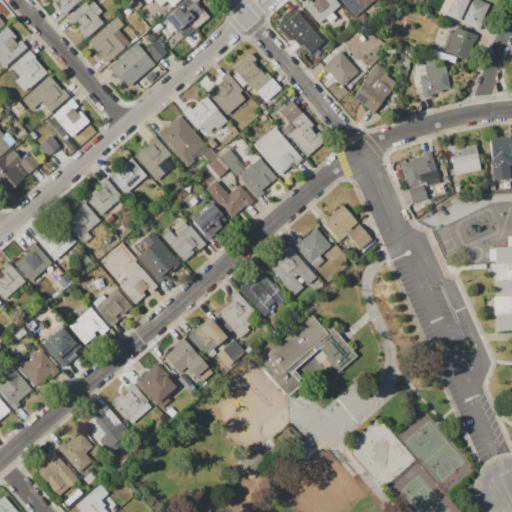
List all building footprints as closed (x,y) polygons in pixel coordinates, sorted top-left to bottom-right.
[(80,0),(63,15),(49,0),(80,0)] [(135,10),(130,4),(134,0),(136,0),(141,5),(135,10)] [(317,24),(302,7),(309,1),(311,3),(314,0),(334,0),(339,5),(317,24)] [(374,0),(355,18),(338,0),(374,0)] [(445,15),(452,0),(467,0),(458,21),(445,15)] [(468,0),(478,0),(489,5),(478,30),(459,21),(468,0)] [(85,38),(76,28),(79,26),(76,22),(72,25),(66,17),(84,1),(88,5),(93,1),(101,11),(96,16),(103,23),(85,38)] [(193,2),(202,12),(194,18),(186,8),(193,2)] [(120,13),(129,5),(148,28),(140,36),(120,13)] [(176,31),(164,18),(177,7),(182,13),(186,9),(193,17),(176,31)] [(315,32),(298,47),(279,26),(296,11),(315,32)] [(116,17),(123,25),(117,30),(129,43),(105,64),(99,57),(100,56),(88,41),(116,17)] [(151,28),(158,23),(162,27),(156,33),(151,28)] [(0,64),(0,31),(6,26),(16,37),(13,40),(16,43),(20,40),(27,49),(4,69),(0,64)] [(455,27),(476,35),(467,60),(442,51),(449,31),(453,32),(455,27)] [(145,38),(151,34),(155,39),(150,43),(145,38)] [(155,40),(156,41),(158,39),(165,47),(162,49),(166,52),(155,62),(144,49),(155,40)] [(135,43),(153,64),(127,87),(121,79),(119,81),(107,67),(135,43)] [(340,51),(358,72),(341,87),(329,73),(328,74),(322,67),(323,66),(319,61),(334,48),(338,53),(340,51)] [(29,50),(35,57),(34,58),(46,72),(24,92),(7,72),(11,68),(10,66),(29,50)] [(232,68),(250,52),(256,59),(253,61),(264,74),(266,72),(280,88),(264,102),(253,89),(251,90),(232,68)] [(423,98),(419,76),(425,75),(423,65),(434,63),(435,69),(445,67),(449,89),(441,90),(441,92),(431,94),(431,96),(423,98)] [(352,98),(365,81),(364,80),(376,64),(385,70),(383,72),(386,74),(385,76),(395,83),(390,89),(391,90),(372,114),(367,110),(368,109),(352,98)] [(207,94),(222,81),(220,79),(227,73),(242,90),(239,93),(244,99),(225,115),(207,94)] [(21,99),(48,76),(61,90),(62,89),(68,96),(49,112),(40,101),(30,109),(21,99)] [(182,112),(188,106),(191,109),(205,96),(218,111),(197,129),(182,112)] [(12,98),(15,102),(10,106),(7,102),(12,98)] [(71,99),(77,106),(73,110),(76,113),(79,111),(88,121),(87,122),(95,131),(79,144),(72,135),(70,137),(67,132),(61,137),(47,121),(53,116),(52,115),(71,99)] [(290,101),(301,113),(302,112),(312,125),(310,127),(316,134),(317,132),(322,138),(321,138),(323,141),(305,157),(288,137),(287,138),(280,129),(288,122),(278,111),(290,101)] [(13,105),(19,112),(16,116),(9,108),(13,105)] [(7,112),(11,117),(6,122),(2,117),(7,112)] [(156,133),(164,127),(165,128),(179,116),(204,144),(190,156),(193,161),(186,167),(156,133)] [(274,127),(302,159),(295,165),(293,163),(278,176),(251,145),(264,134),(264,135),(274,127)] [(36,136),(32,140),(28,135),(32,131),(36,136)] [(0,132),(3,136),(1,138),(10,148),(0,156),(0,132)] [(489,139),(508,137),(508,135),(511,134),(511,164),(509,165),(510,179),(493,180),(489,139)] [(49,135),(59,146),(46,157),(37,146),(49,135)] [(133,155),(143,146),(144,148),(148,144),(146,142),(153,136),(170,155),(164,159),(170,166),(163,172),(165,173),(155,181),(133,155)] [(211,138),(216,145),(212,149),(206,142),(211,138)] [(448,147),(455,145),(455,147),(467,144),(467,146),(475,145),(480,170),(454,175),(448,147)] [(209,164),(201,154),(209,148),(217,157),(209,164)] [(38,164),(23,177),(24,178),(6,193),(0,186),(0,160),(13,149),(21,159),(28,153),(38,164)] [(430,151),(438,177),(435,178),(437,183),(425,186),(424,182),(407,186),(404,175),(402,176),(398,160),(430,151)] [(108,175),(115,169),(116,170),(131,158),(146,176),(124,194),(108,175)] [(234,176),(225,164),(232,158),(242,169),(234,176)] [(257,198),(237,176),(259,158),(276,178),(261,191),(263,193),(257,198)] [(215,160),(225,171),(218,177),(208,166),(215,160)] [(105,178),(121,197),(100,216),(84,198),(95,189),(97,192),(101,188),(98,185),(105,178)] [(205,189),(215,181),(227,194),(238,185),(253,202),(247,207),(245,206),(230,219),(205,189)] [(407,189),(422,185),(426,198),(411,202),(407,189)] [(82,244),(62,221),(83,202),(99,221),(86,232),(91,237),(82,244)] [(211,204),(226,220),(220,225),(221,226),(213,233),(214,235),(208,240),(191,221),(211,204)] [(319,220),(325,214),(328,217),(342,206),(356,223),(350,229),(351,230),(336,243),(321,225),(322,224),(319,220)] [(75,242),(63,251),(59,246),(48,255),(35,239),(56,221),(75,242)] [(205,244),(198,250),(194,247),(191,250),(193,253),(183,262),(160,236),(168,229),(175,237),(178,235),(174,230),(183,222),(187,227),(189,225),(205,244)] [(359,225),(371,239),(359,249),(347,235),(359,225)] [(292,243),(298,237),(301,240),(315,228),(330,246),(318,255),(323,261),(314,269),(292,243)] [(151,231),(180,265),(173,271),(172,271),(168,274),(166,272),(164,274),(167,278),(159,284),(135,257),(147,247),(141,240),(151,231)] [(511,329),(496,330),(495,315),(493,315),(493,297),(495,297),(494,281),(504,281),(504,270),(511,270),(511,263),(495,263),(495,261),(489,261),(488,249),(494,249),(494,247),(507,247),(506,236),(511,235),(511,329)] [(13,264),(28,252),(25,249),(33,242),(50,262),(28,282),(13,264)] [(288,246),(315,277),(306,285),(298,275),(294,278),(302,287),(292,296),(268,268),(284,255),(281,251),(288,246)] [(133,260),(140,268),(157,287),(149,293),(146,290),(143,293),(145,295),(134,304),(119,287),(129,278),(122,269),(133,260)] [(3,300),(0,296),(0,276),(1,276),(0,275),(0,271),(9,264),(24,281),(3,300)] [(238,289),(245,282),(249,286),(263,273),(285,300),(278,306),(274,301),(267,307),(270,310),(262,317),(238,289)] [(116,289),(131,307),(121,316),(119,313),(115,316),(118,320),(111,327),(94,308),(95,307),(92,303),(102,294),(105,298),(116,289)] [(235,291),(253,313),(245,320),(249,324),(245,327),(248,330),(239,338),(217,313),(231,301),(228,297),(235,291)] [(89,307),(108,329),(96,338),(94,335),(83,344),(67,326),(89,307)] [(258,363),(267,355),(266,354),(311,315),(323,330),(329,324),(356,355),(336,372),(324,357),(325,356),(319,349),(294,370),(296,373),(297,372),(305,381),(287,396),(258,363)] [(209,317),(226,337),(212,349),(216,353),(209,359),(205,355),(204,356),(185,334),(193,328),(194,329),(209,317)] [(273,321),(278,326),(272,331),(268,325),(273,321)] [(65,329),(80,347),(66,359),(69,362),(62,368),(44,347),(65,329)] [(182,338),(212,373),(199,384),(185,367),(178,374),(163,357),(175,347),(174,346),(182,338)] [(233,340),(243,352),(226,367),(216,355),(233,340)] [(41,350),(47,358),(49,357),(56,365),(54,366),(59,372),(52,377),(49,373),(35,386),(20,368),(41,350)] [(156,363),(179,390),(168,400),(169,401),(158,410),(133,380),(141,374),(142,375),(156,363)] [(13,409),(0,394),(0,372),(9,364),(31,390),(17,402),(19,404),(13,409)] [(182,374),(191,385),(186,389),(177,379),(182,374)] [(131,382),(147,401),(146,402),(150,407),(131,423),(127,419),(126,420),(110,402),(121,393),(123,395),(127,392),(124,388),(131,382)] [(0,417),(0,400),(8,410),(0,417)] [(105,405),(131,435),(110,454),(84,425),(95,416),(97,419),(101,415),(99,414),(97,412),(105,405)] [(165,412),(171,407),(176,413),(170,418),(165,412)] [(57,448),(63,442),(65,444),(72,437),(74,439),(80,433),(92,447),(84,453),(87,457),(88,456),(92,460),(78,472),(57,448)] [(237,461),(249,476),(265,463),(253,449),(237,461)] [(53,452),(77,480),(58,496),(37,472),(42,468),(40,466),(48,459),(47,458),(53,452)] [(152,482),(160,475),(178,494),(170,502),(152,482)] [(81,511),(75,505),(93,490),(93,491),(99,486),(104,491),(95,499),(106,511),(81,511)] [(6,499),(17,511),(0,511),(0,498),(3,496),(6,499)]
